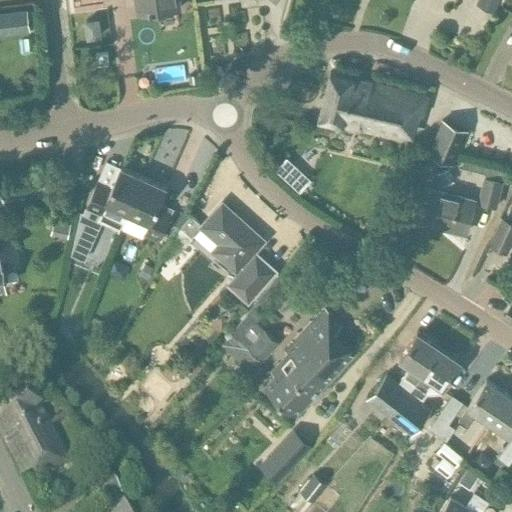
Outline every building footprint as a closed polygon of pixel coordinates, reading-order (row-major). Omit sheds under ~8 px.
[(147,0),(149,12),(180,8),(179,0),(147,0)] [(477,0),(476,3),(495,11),(500,0),(477,0)] [(27,8),(0,11),(0,34),(30,31),(27,8)] [(86,21),(88,38),(101,37),(99,19),(86,21)] [(375,148),(387,151),(390,136),(401,139),(402,138),(403,135),(405,134),(406,134),(414,136),(420,114),(424,115),(427,100),(428,96),(427,96),(426,95),(358,77),(356,78),(330,71),(319,117),(318,119),(343,125),(345,123),(346,126),(378,134),(375,148)] [(430,153),(453,164),(457,154),(467,131),(444,121),(441,128),(434,144),(430,153)] [(477,203),(497,208),(503,182),(508,182),(511,171),(488,164),(487,166),(464,160),(462,167),(485,173),(485,176),(484,176),(477,203)] [(99,219),(106,203),(128,213),(144,177),(121,166),(110,191),(97,185),(86,208),(84,213),(79,211),(70,255),(84,261),(101,221),(99,219)] [(144,234),(159,240),(169,217),(156,211),(167,187),(144,177),(128,213),(149,223),(144,234)] [(443,226),(467,232),(475,201),(425,188),(418,216),(443,223),(443,226)] [(217,246),(213,250),(237,272),(225,285),(248,305),(279,271),(256,251),(265,240),(222,202),(202,225),(191,215),(180,227),(192,238),(199,230),(217,246)] [(180,227),(191,215),(184,209),(173,221),(180,227)] [(511,222),(502,217),(488,244),(507,254),(511,243),(511,222)] [(511,324),(511,300),(501,317),(511,324)] [(264,385),(294,414),(353,353),(330,331),(339,321),(326,308),(286,350),(288,353),(279,362),(283,365),(264,385)] [(263,360),(279,341),(263,328),(247,347),(263,360)] [(403,375),(415,383),(439,347),(417,332),(400,358),(411,365),(403,375)] [(415,383),(426,391),(434,380),(444,387),(461,362),(439,347),(415,383)] [(390,415),(410,390),(386,371),(365,396),(390,415)] [(459,421),(467,426),(476,413),(489,421),(508,394),(486,379),(468,407),(459,421)] [(410,390),(390,415),(411,433),(432,407),(410,390)] [(0,411),(0,429),(23,472),(49,458),(56,470),(68,463),(40,409),(43,406),(33,391),(0,411)] [(429,427),(446,439),(454,428),(448,423),(463,402),(452,394),(429,427)] [(511,396),(508,394),(489,421),(510,436),(511,432),(511,396)] [(295,431),(266,461),(282,476),(310,446),(295,431)] [(511,460),(511,438),(498,457),(508,465),(511,460)] [(291,511),(302,511),(312,500),(313,501),(327,483),(313,473),(299,490),(300,491),(290,504),(295,508),(291,511)] [(100,509),(122,497),(112,478),(90,489),(100,509)] [(470,500),(477,505),(485,494),(477,488),(470,500)] [(484,509),(491,498),(485,494),(477,505),(484,509)] [(440,511),(472,511),(473,511),(451,496),(440,511)] [(130,511),(123,498),(98,511),(130,511)]
